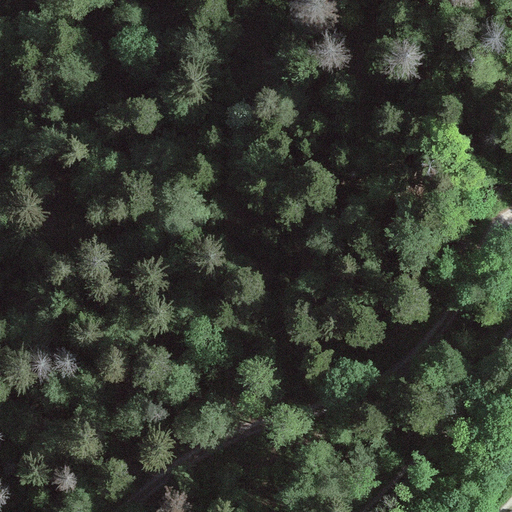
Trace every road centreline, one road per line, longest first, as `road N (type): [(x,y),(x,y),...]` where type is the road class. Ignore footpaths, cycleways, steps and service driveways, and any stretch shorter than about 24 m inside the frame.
road 1 (track): [(511,219),(409,358),(337,398),(190,451),(118,511)]
road 2 (track): [(366,511),(424,455),(511,339)]
